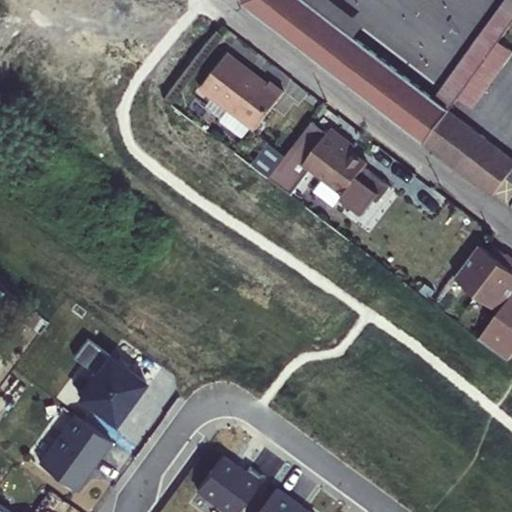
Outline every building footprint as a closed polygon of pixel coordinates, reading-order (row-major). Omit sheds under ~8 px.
[(34,0),(69,22),(83,0),(34,0)] [(353,38),(302,0),(241,0),(242,5),(367,101),(493,196),(506,179),(511,171),(511,160),(449,112),(436,102),(390,67),(353,38)] [(327,0),(302,0),(353,38),(362,26),(327,0)] [(436,102),(449,112),(498,43),(500,40),(511,23),(511,12),(504,7),(436,102)] [(33,89),(18,105),(38,123),(77,80),(33,40),(9,67),(33,89)] [(271,80),(230,49),(203,84),(258,125),(286,88),(273,78),(271,80)] [(349,144),(336,134),(332,138),(311,122),(268,178),(277,185),(290,195),(309,170),(346,198),(343,202),(365,219),(378,202),(382,205),(392,191),(367,171),(369,168),(346,149),(349,144)] [(493,255),(479,245),(455,277),(501,312),(480,340),(509,362),(511,357),(511,260),(497,250),(493,255)] [(0,303),(40,333),(49,321),(0,286),(0,303)] [(78,397),(115,423),(148,378),(90,335),(73,358),(95,374),(78,397)] [(110,441),(74,414),(38,463),(75,489),(110,441)] [(246,471),(222,454),(196,489),(228,511),(236,511),(263,475),(250,465),(246,471)] [(310,511),(277,488),(260,511),(310,511)] [(0,511),(10,511),(0,503),(0,511)]
